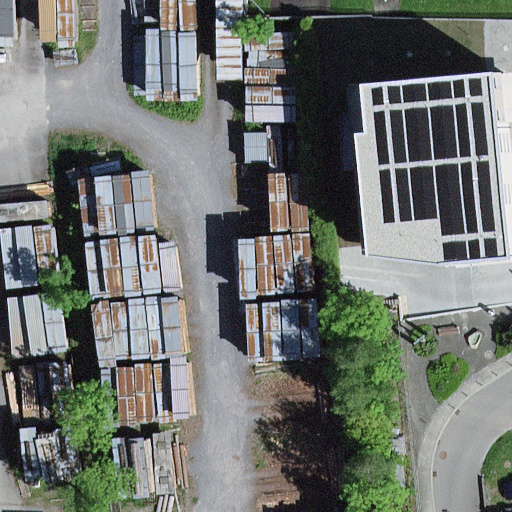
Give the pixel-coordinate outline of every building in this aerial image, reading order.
[(497,100),(422,106),(438,267),(511,259),(511,152),(502,153),(497,100)] [(247,172),(250,226),(307,224),(304,169),(247,172)] [(111,352),(172,353),(173,174),(129,174),(129,239),(112,239),(111,352)] [(258,300),(259,355),(328,354),(327,299),(258,300)] [(133,367),(133,416),(181,417),(182,368),(133,367)]
